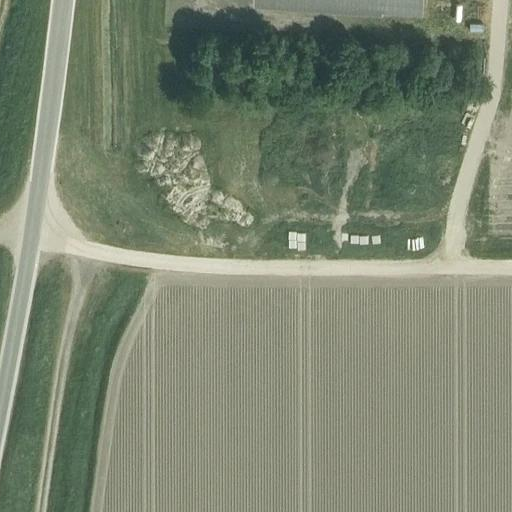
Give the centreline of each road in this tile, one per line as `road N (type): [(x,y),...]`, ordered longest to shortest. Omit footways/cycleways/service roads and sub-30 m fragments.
road 1 (unclassified): [(0,398),(31,230),(59,0)]
road 2 (track): [(41,511),(73,266),(43,234),(0,234)]
